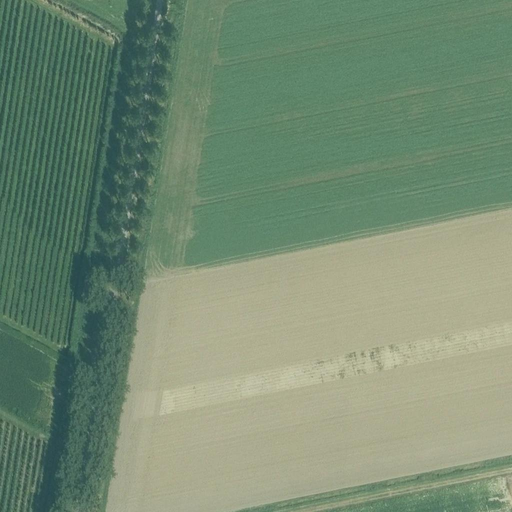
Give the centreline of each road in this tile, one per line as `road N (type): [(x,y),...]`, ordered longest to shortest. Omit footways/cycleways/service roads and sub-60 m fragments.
road 1 (unclassified): [(79,511),(159,0)]
road 2 (track): [(307,511),(511,470)]
